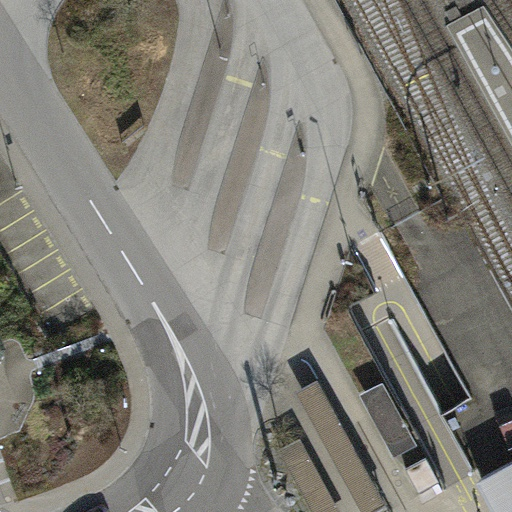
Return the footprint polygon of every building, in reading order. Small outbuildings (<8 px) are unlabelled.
[(373,511),(387,505),(318,377),(296,390),(361,511),(373,511)] [(361,392),(395,456),(418,444),(384,380),(361,392)] [(342,511),(301,435),(278,448),(312,511),(342,511)] [(427,456),(407,467),(420,491),(440,481),(427,456)] [(511,511),(511,457),(477,476),(496,511),(511,511)]
